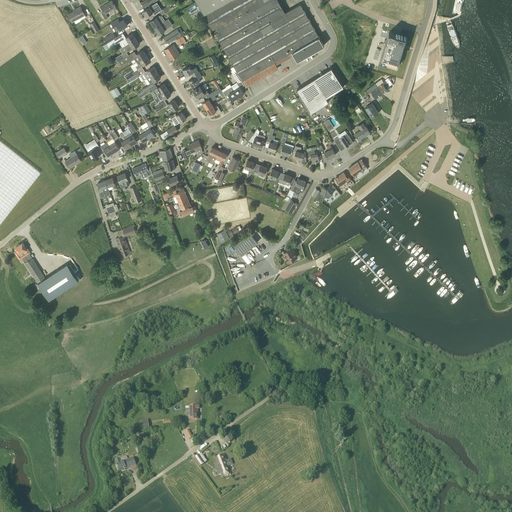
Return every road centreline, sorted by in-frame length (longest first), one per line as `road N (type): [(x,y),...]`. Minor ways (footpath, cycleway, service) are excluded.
road 1 (unclassified): [(208,128),(329,53),(331,34),(311,0)]
road 2 (unclassified): [(104,511),(266,399)]
road 3 (residential): [(384,139),(320,174),(227,143),(208,128)]
road 4 (unclassified): [(384,139),(432,0)]
road 5 (residential): [(204,124),(125,0)]
